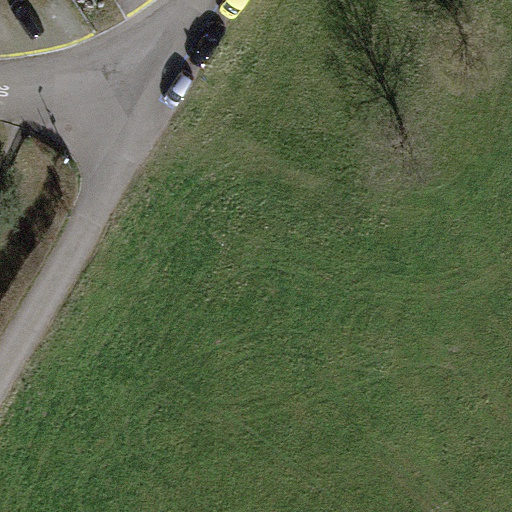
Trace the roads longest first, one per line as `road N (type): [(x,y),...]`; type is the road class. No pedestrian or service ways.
road 1 (residential): [(201,0),(152,81),(0,86)]
road 2 (unknown): [(370,0),(303,109)]
